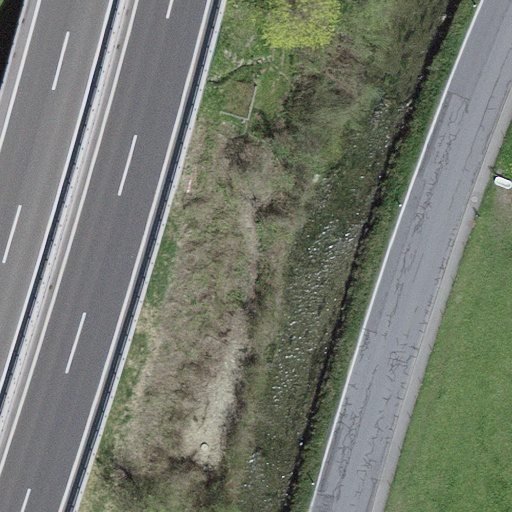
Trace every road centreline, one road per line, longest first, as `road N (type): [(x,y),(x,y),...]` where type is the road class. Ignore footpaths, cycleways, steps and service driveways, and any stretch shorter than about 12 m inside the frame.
road 1 (motorway): [(23,511),(174,0)]
road 2 (unclassified): [(354,511),(412,311),(511,34)]
road 3 (motorway): [(76,0),(0,272)]
